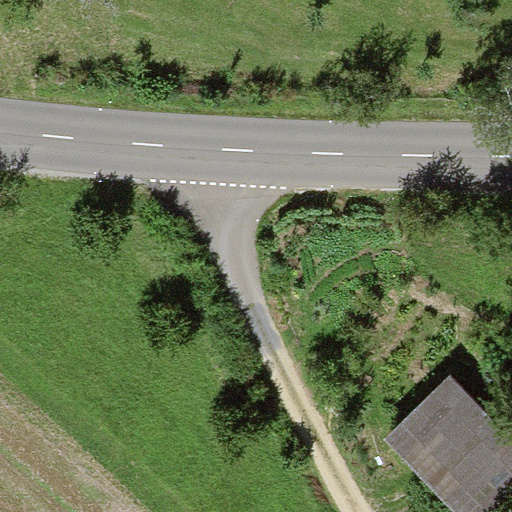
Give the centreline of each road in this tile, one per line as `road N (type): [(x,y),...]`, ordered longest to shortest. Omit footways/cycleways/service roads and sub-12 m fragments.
road 1 (tertiary): [(0,126),(199,145),(511,153)]
road 2 (track): [(328,511),(300,460),(199,145)]
